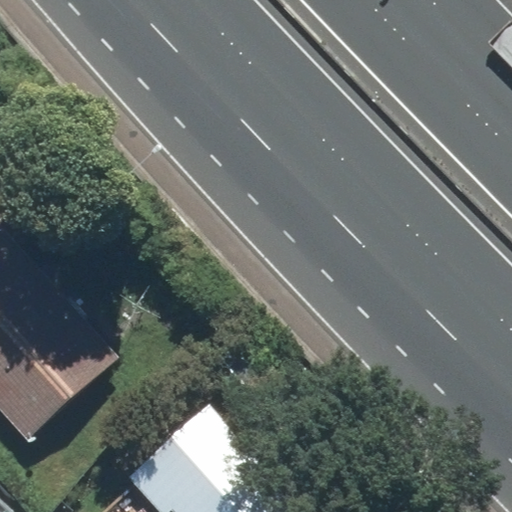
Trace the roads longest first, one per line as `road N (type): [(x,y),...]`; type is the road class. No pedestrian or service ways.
road 1 (motorway): [(425,242),(196,0)]
road 2 (motorway): [(371,0),(511,142)]
road 3 (motorway): [(511,359),(425,242)]
road 4 (motorway): [(511,329),(425,242)]
